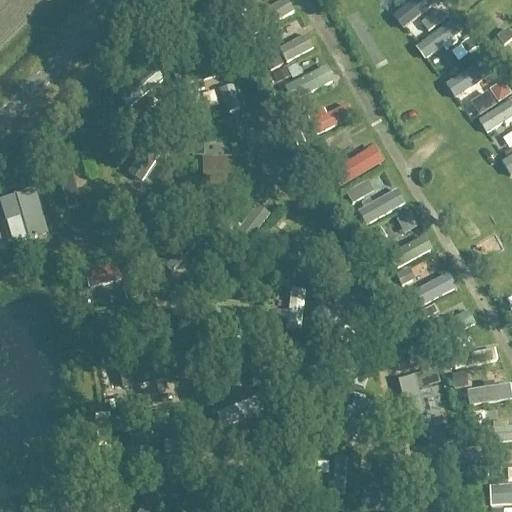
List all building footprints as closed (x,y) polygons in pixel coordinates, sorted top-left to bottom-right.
[(288,0),(267,11),(275,26),(302,13),(295,0),(288,0)] [(412,29),(437,9),(429,0),(419,0),(401,15),(412,29)] [(450,25),(425,44),(437,59),(462,40),(450,25)] [(316,41),(290,51),(295,64),(321,54),(316,41)] [(485,60),(448,81),(458,98),(465,94),(469,101),(499,84),(485,60)] [(212,61),(170,74),(185,119),(203,113),(198,101),(205,98),(200,84),(217,78),(212,61)] [(330,77),(306,87),(312,100),(336,91),(330,77)] [(511,108),(484,122),(490,135),(511,124),(511,108)] [(315,119),(320,136),(356,126),(352,109),(315,119)] [(343,192),(387,166),(377,148),(333,174),(343,192)] [(246,159),(202,159),(202,193),(246,193),(246,159)] [(70,167),(60,171),(78,218),(88,214),(70,167)] [(48,236),(34,191),(0,200),(0,207),(5,224),(22,219),(29,242),(48,236)] [(373,230),(409,213),(401,196),(365,212),(373,230)] [(392,258),(402,276),(436,257),(426,239),(392,258)] [(89,274),(95,298),(135,288),(130,265),(89,274)] [(409,295),(421,289),(415,276),(403,283),(409,295)] [(452,282),(418,298),(425,313),(459,296),(452,282)] [(443,314),(428,319),(437,347),(479,334),(473,315),(446,323),(443,314)] [(158,351),(116,360),(123,391),(165,382),(158,351)] [(488,370),(503,366),(498,351),(484,355),(488,370)] [(234,367),(234,386),(248,386),(248,367),(234,367)] [(511,407),(511,394),(479,397),(480,410),(511,407)] [(143,422),(144,466),(158,466),(157,422),(143,422)] [(497,447),(511,446),(511,432),(497,433),(497,447)] [(353,503),(351,464),(335,465),(337,504),(353,503)] [(508,472),(492,472),(492,485),(508,485),(508,472)] [(511,488),(496,488),(495,511),(511,511),(511,488)]
